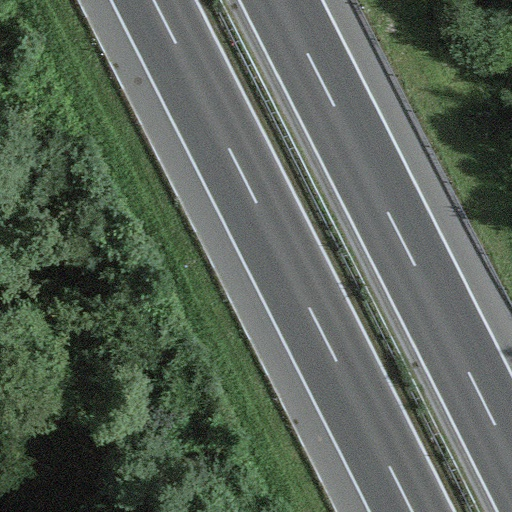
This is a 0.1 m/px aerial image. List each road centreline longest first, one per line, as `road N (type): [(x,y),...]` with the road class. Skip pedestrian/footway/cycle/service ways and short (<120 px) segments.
road 1 (motorway): [(141,0),(402,511)]
road 2 (motorway): [(511,459),(274,0)]
